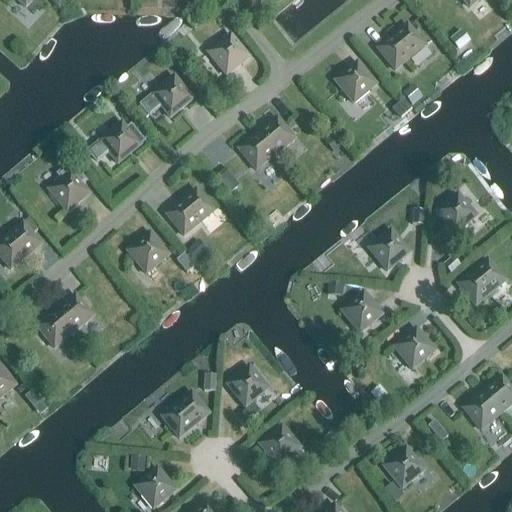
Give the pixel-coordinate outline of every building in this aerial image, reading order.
[(33,0),(15,0),(25,9),(33,0)] [(58,11),(65,3),(62,0),(58,0),(53,6),(58,11)] [(461,0),(469,9),(479,0),(461,0)] [(221,10),(212,17),(218,25),(227,18),(221,10)] [(377,51),(395,72),(424,47),(407,26),(377,51)] [(459,50),(468,43),(460,32),(450,40),(459,50)] [(230,36),(207,55),(226,77),(248,59),(230,36)] [(375,86),(357,64),(334,82),(353,105),(375,86)] [(174,78),(151,97),(139,107),(140,108),(147,118),(149,119),(161,109),(170,119),(192,101),(174,78)] [(411,88),(402,95),(411,107),(421,99),(411,88)] [(400,120),(411,111),(403,102),(392,110),(400,120)] [(140,108),(135,112),(143,121),(147,118),(140,108)] [(276,119),(257,135),(275,157),(294,141),(276,119)] [(96,166),(109,155),(117,166),(140,147),(145,143),(131,125),(125,130),(121,125),(86,153),(96,166)] [(323,142),(333,155),(343,147),(333,134),(323,142)] [(256,173),(275,157),(257,135),(238,151),(256,173)] [(62,164),(69,159),(61,149),(55,154),(62,164)] [(89,196),(81,186),(85,183),(71,165),(58,176),(61,181),(48,192),(66,214),(89,196)] [(227,175),(218,182),(229,195),(237,188),(227,175)] [(165,216),(183,238),(213,213),(195,192),(165,216)] [(458,196),(435,214),(454,237),(476,218),(458,196)] [(422,233),(423,219),(412,218),(410,232),(422,233)] [(0,243),(0,259),(10,271),(40,247),(31,236),(38,230),(29,219),(22,225),(0,243)] [(390,232),(368,250),(386,273),(409,254),(390,232)] [(168,257),(149,235),(127,253),(146,276),(168,257)] [(195,263),(204,254),(195,244),(186,253),(195,263)] [(186,274),(194,267),(184,255),(176,262),(186,274)] [(450,275),(459,267),(452,258),(442,267),(450,275)] [(457,286),(475,308),(505,283),(487,262),(457,286)] [(343,286),(327,285),(326,297),(342,299),(343,286)] [(381,317),(363,295),(340,313),(359,336),(381,317)] [(55,313),(73,334),(92,318),(75,297),(55,313)] [(54,350),(73,334),(55,313),(36,328),(54,350)] [(434,353),(416,330),(393,349),(412,371),(434,353)] [(249,368),(226,386),(245,409),(267,390),(249,368)] [(0,399),(15,388),(0,369),(0,399)] [(203,393),(214,394),(216,377),(204,376),(203,393)] [(482,395),(500,416),(511,405),(511,392),(501,379),(482,395)] [(32,408),(39,402),(31,392),(24,399),(32,408)] [(161,419),(179,440),(209,416),(191,394),(161,419)] [(480,432),(500,416),(482,395),(463,410),(480,432)] [(384,416),(395,407),(386,397),(376,406),(384,416)] [(239,416),(245,424),(260,413),(254,405),(239,416)] [(434,423),(428,428),(441,444),(447,438),(434,423)] [(281,428),(259,446),(277,469),(300,450),(281,428)] [(320,443),(328,453),(340,442),(331,433),(320,443)] [(405,450),(383,468),(401,491),(424,472),(405,450)] [(131,459),(130,474),(143,475),(144,460),(131,459)] [(134,488),(153,511),(175,492),(156,470),(134,488)] [(396,486),(387,493),(398,506),(407,499),(396,486)] [(195,511),(214,511),(207,502),(195,511)]
